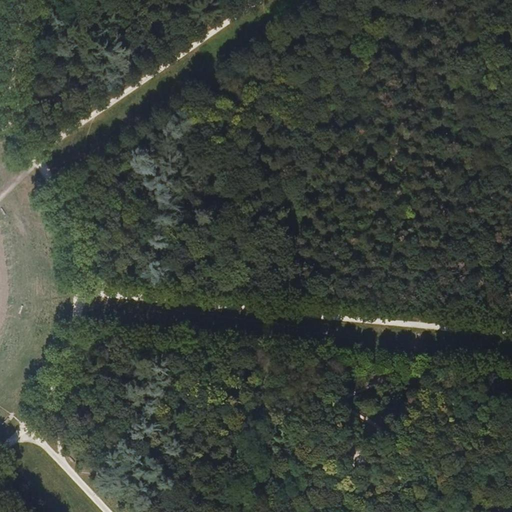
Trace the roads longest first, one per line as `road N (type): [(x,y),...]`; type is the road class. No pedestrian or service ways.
road 1 (track): [(35,155),(70,222),(79,291),(63,363),(25,427)]
road 2 (track): [(35,155),(258,0)]
road 3 (track): [(20,0),(2,123)]
